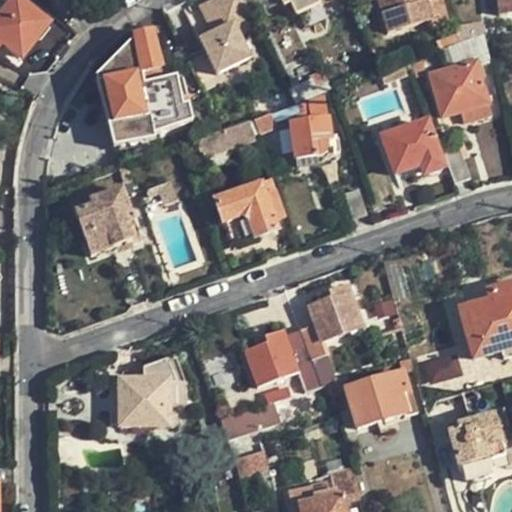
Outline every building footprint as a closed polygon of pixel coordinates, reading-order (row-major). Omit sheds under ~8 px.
[(0,46),(1,45),(20,59),(47,23),(17,0),(11,0),(0,14),(0,46)] [(242,41),(260,32),(251,14),(244,0),(224,0),(203,11),(216,37),(223,50),(210,57),(221,79),(252,64),(242,41)] [(262,0),(244,0),(251,14),(266,7),(262,0)] [(331,0),(333,2),(335,0),(288,0),(296,16),(320,5),(317,0),(331,0)] [(419,25),(411,0),(378,0),(388,34),(419,25)] [(425,0),(411,0),(419,25),(431,22),(433,29),(448,25),(441,0),(440,0),(426,3),(425,0)] [(511,0),(498,0),(500,16),(511,14),(511,0)] [(466,31),(457,34),(458,36),(461,44),(469,40),(466,31)] [(195,125),(190,103),(183,104),(179,88),(177,78),(146,86),(143,76),(163,71),(154,35),(133,41),(96,80),(113,150),(156,140),(155,135),(195,125)] [(454,71),(445,73),(430,78),(442,119),(460,114),(488,106),(482,84),(477,68),(491,66),(484,35),(469,40),(461,44),(448,48),(454,71)] [(438,44),(440,51),(448,48),(461,44),(458,36),(438,44)] [(204,43),(208,53),(210,57),(223,50),(216,37),(204,43)] [(440,51),(439,52),(445,73),(454,71),(448,48),(440,51)] [(210,57),(208,53),(192,61),(214,101),(228,94),(221,79),(210,57)] [(426,74),(421,59),(411,62),(416,78),(426,74)] [(482,84),(494,81),(491,66),(477,68),(482,84)] [(381,75),(385,84),(406,76),(403,67),(381,75)] [(324,76),(291,92),(298,105),(300,105),(307,102),(319,96),(324,95),(324,76)] [(190,103),(206,99),(198,83),(179,88),(183,104),(190,103)] [(325,101),(307,102),(300,105),(298,105),(271,115),(274,124),(289,119),(297,170),(319,167),(319,163),(324,160),(329,156),(332,151),(334,147),(325,101)] [(491,117),(488,106),(460,114),(463,126),(491,117)] [(271,115),(255,122),(259,135),(276,128),(274,124),(271,115)] [(395,177),(412,172),(421,168),(424,177),(445,170),(429,123),(381,140),(395,177)] [(196,145),(202,161),(255,142),(249,126),(196,145)] [(464,163),(458,148),(457,145),(442,150),(455,186),(470,181),(464,163)] [(465,146),(458,148),(464,163),(470,160),(465,146)] [(415,180),(424,177),(421,168),(412,172),(415,180)] [(224,225),(227,224),(239,219),(242,219),(246,219),(249,222),(255,237),(256,240),(277,233),(269,207),(277,205),(270,184),(216,203),(224,225)] [(124,188),(86,203),(88,207),(72,213),(91,261),(137,243),(131,228),(138,225),(124,188)] [(170,189),(150,196),(152,203),(162,200),(165,209),(176,206),(170,189)] [(358,191),(345,196),(353,220),(366,216),(358,191)] [(69,204),(72,213),(88,207),(86,203),(84,199),(69,204)] [(238,243),(255,237),(249,222),(246,219),(242,219),(239,219),(227,224),(232,240),(238,243)] [(494,304),(464,313),(477,359),(511,349),(511,287),(500,291),(500,293),(496,295),(497,298),(493,299),(494,304)] [(347,289),(331,295),(332,301),(321,305),(308,309),(315,327),(300,333),(321,389),(328,387),(336,384),(321,346),(363,330),(347,289)] [(319,299),(321,305),(332,301),(331,295),(319,299)] [(285,333),(265,339),(266,346),(257,349),(245,353),(257,388),(297,374),(303,389),(305,394),(321,389),(300,333),(288,338),(285,333)] [(256,343),(257,349),(266,346),(265,339),(256,343)] [(425,385),(461,375),(454,352),(419,363),(425,385)] [(110,385),(110,427),(119,427),(119,430),(170,429),(170,386),(186,386),(175,358),(143,369),(143,381),(119,381),(119,385),(110,385)] [(404,374),(345,391),(346,394),(357,430),(407,415),(401,394),(409,391),(404,374)] [(343,382),(336,384),(328,387),(331,398),(346,394),(345,391),(343,382)] [(510,405),(503,382),(470,391),(463,392),(470,416),(510,405)] [(332,402),(331,398),(328,387),(321,389),(305,394),(292,399),(281,402),(286,417),(332,402)] [(265,396),(269,406),(275,404),(281,402),(292,399),(290,394),(287,388),(265,396)] [(303,389),(290,394),(292,399),(305,394),(303,389)] [(275,404),(269,406),(221,422),(228,441),(281,424),(275,404)] [(493,466),(491,458),(489,448),(501,445),(494,417),(459,428),(460,432),(450,436),(459,471),(461,476),(466,480),(470,483),(475,484),(482,482),(490,476),(492,471),(493,466)] [(263,449),(264,454),(265,459),(276,456),(273,444),(263,449)] [(504,455),(501,445),(489,448),(491,458),(504,455)] [(207,457),(211,471),(237,464),(236,463),(231,450),(207,457)] [(269,472),(265,459),(264,454),(236,463),(237,464),(242,480),(269,472)] [(344,511),(343,505),(360,501),(355,478),(337,480),(338,485),(340,496),(328,499),(329,502),(311,505),(308,493),(308,491),(288,496),(291,510),(301,507),(301,511),(344,511)] [(325,488),(326,490),(328,499),(340,496),(338,485),(325,488)] [(326,490),(308,493),(311,505),(329,502),(328,499),(326,490)]
